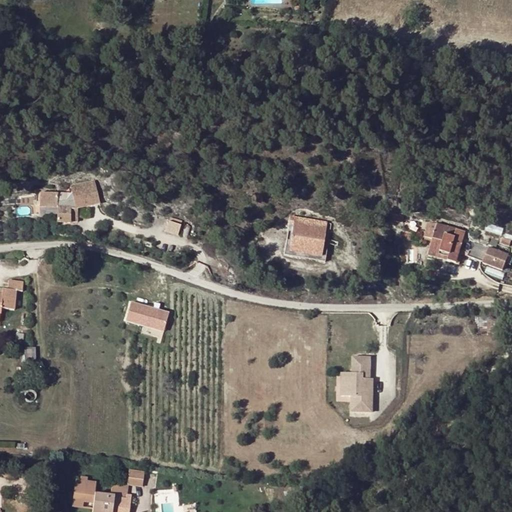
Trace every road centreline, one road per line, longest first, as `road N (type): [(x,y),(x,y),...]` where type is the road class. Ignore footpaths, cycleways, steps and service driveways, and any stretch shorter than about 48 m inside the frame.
road 1 (unclassified): [(0,249),(68,244),(247,298),(308,305),(511,305)]
road 2 (track): [(511,359),(310,511)]
road 3 (unknown): [(191,279),(199,260),(194,249),(90,212)]
